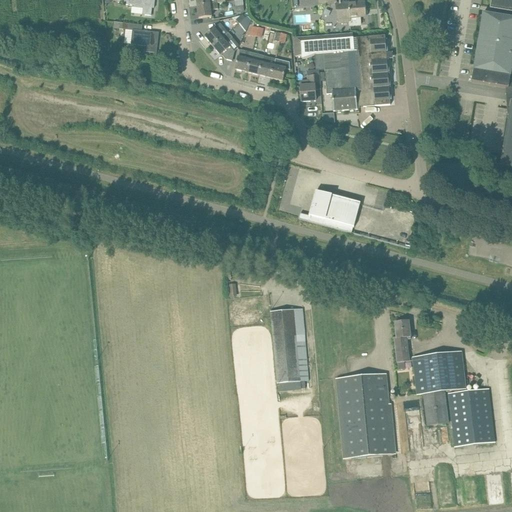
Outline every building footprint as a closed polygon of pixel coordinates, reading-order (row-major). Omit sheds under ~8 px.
[(117,0),(118,4),(126,5),(143,7),(142,15),(151,16),(152,9),(154,9),(155,0),(153,0),(152,0),(117,0)] [(511,0),(491,0),(490,9),(500,10),(500,9),(511,10),(511,0)] [(341,23),(344,23),(350,23),(350,18),(365,17),(364,2),(363,2),(364,4),(356,5),(356,3),(341,4),(341,3),(339,3),(341,23)] [(212,17),(210,5),(197,7),(199,19),(212,17)] [(474,65),(471,82),(510,88),(511,88),(511,98),(511,101),(510,108),(500,167),(511,168),(511,18),(489,15),(485,14),(483,13),(481,22),(480,31),(479,39),(477,47),(476,53),(475,59),(474,65)] [(239,25),(246,19),(243,15),(236,21),(239,25)] [(249,23),(246,19),(239,25),(242,28),(249,23)] [(133,31),(132,35),(131,45),(146,47),(145,53),(156,54),(157,47),(155,47),(156,40),(158,40),(159,33),(140,31),(141,26),(142,26),(129,24),(128,30),(133,31)] [(220,24),(215,29),(205,37),(213,47),(228,34),(220,24)] [(232,38),(228,34),(213,47),(220,56),(221,55),(226,60),(232,62),(235,53),(234,52),(226,43),(232,38)] [(324,55),(326,85),(327,95),(332,95),(333,112),(357,110),(357,108),(390,105),(385,36),(375,37),(370,38),(356,39),(353,39),(353,35),(294,39),(295,57),(302,57),(302,60),(316,56),(324,55)] [(253,53),(251,60),(248,73),(260,76),(263,63),(265,56),(253,53)] [(248,73),(251,60),(238,57),(235,70),(248,73)] [(276,60),(275,66),(272,79),(283,82),(286,69),(290,70),(289,63),(276,60)] [(275,66),(263,63),(260,76),(272,79),(275,66)] [(301,87),(301,92),(302,102),(315,101),(315,90),(320,90),(320,82),(320,80),(319,73),(319,71),(307,72),(308,86),(301,87)] [(300,214),(298,220),(348,233),(350,227),(354,228),(360,204),(322,193),(322,194),(316,192),(315,195),(309,216),(300,214)] [(511,248),(505,244),(479,239),(472,249),(471,253),(474,250),(480,254),(485,255),(486,255),(495,257),(505,264),(511,265),(511,248)] [(270,313),(271,323),(277,385),(309,382),(302,310),(270,313)] [(396,339),(394,339),(396,349),(397,363),(398,370),(405,369),(404,362),(409,362),(413,362),(413,359),(409,359),(407,340),(411,339),(409,322),(395,323),(396,339)] [(495,443),(490,400),(488,390),(466,392),(461,353),(413,359),(413,362),(414,369),(417,396),(424,395),(427,426),(448,424),(444,392),(454,391),(454,394),(449,394),(455,448),(495,443)] [(338,380),(345,460),(394,456),(386,375),(338,380)]
